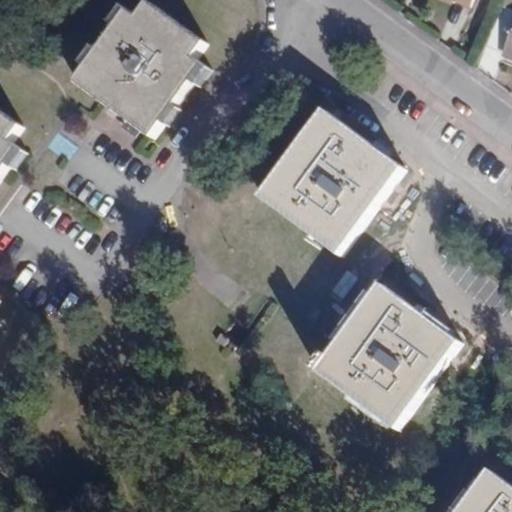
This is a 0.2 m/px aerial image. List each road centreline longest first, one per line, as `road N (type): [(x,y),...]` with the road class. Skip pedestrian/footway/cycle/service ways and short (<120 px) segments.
road 1 (unknown): [(511,327),(446,273),(438,239),(446,174),(291,58)]
road 2 (residential): [(337,0),(511,128)]
